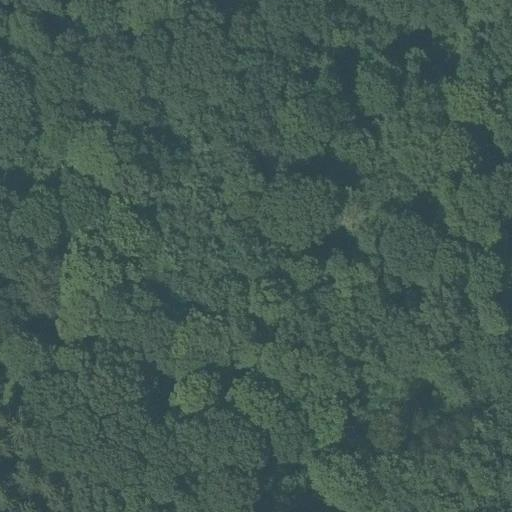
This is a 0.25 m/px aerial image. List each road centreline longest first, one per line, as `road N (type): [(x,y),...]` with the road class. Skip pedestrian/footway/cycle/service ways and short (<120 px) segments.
road 1 (track): [(0,95),(511,128)]
road 2 (track): [(280,511),(511,405)]
